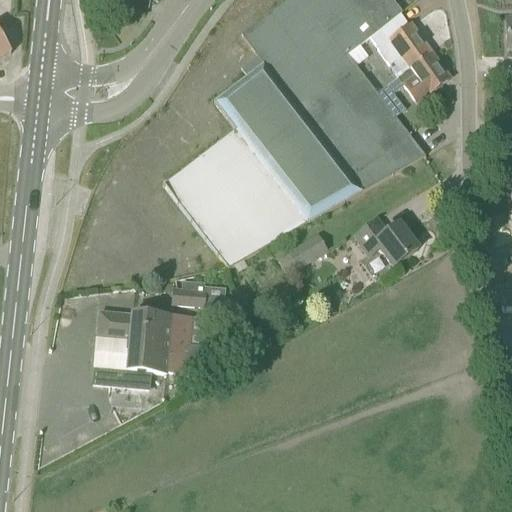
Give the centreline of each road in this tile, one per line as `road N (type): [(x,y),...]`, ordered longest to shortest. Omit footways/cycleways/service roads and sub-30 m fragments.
road 1 (unclassified): [(511,445),(464,227),(467,67),(451,0)]
road 2 (primary): [(0,450),(37,101)]
